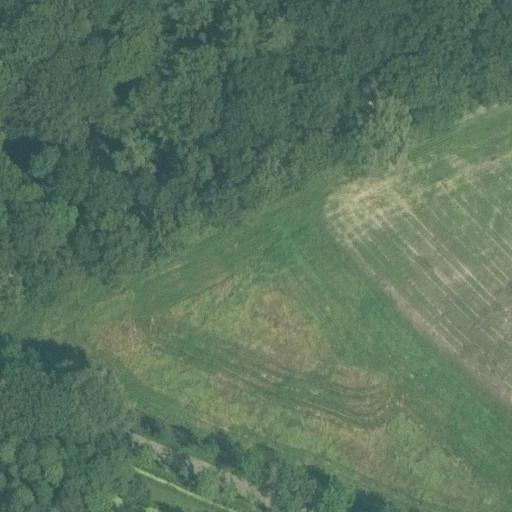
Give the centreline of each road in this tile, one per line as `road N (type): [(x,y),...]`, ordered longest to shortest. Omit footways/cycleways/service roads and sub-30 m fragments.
road 1 (track): [(511,37),(0,280)]
road 2 (unclassified): [(0,386),(300,511)]
